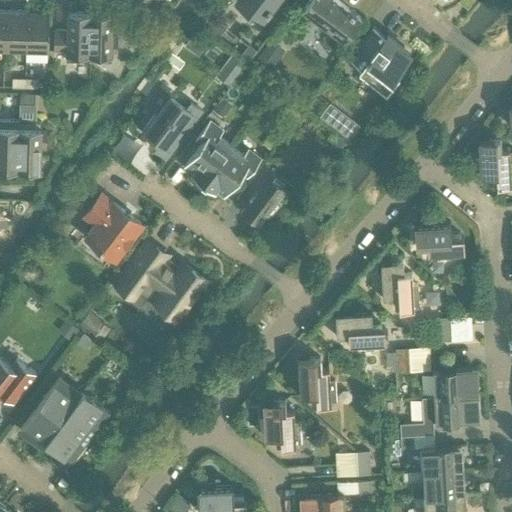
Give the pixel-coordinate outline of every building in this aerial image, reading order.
[(251,7),(263,16),(266,12),(267,13),(272,7),(270,6),(275,0),(238,0),(238,1),(249,10),(251,7)] [(308,0),(301,10),(344,42),(362,18),(355,13),(355,12),(351,9),(350,10),(337,0),(308,0)] [(139,16),(149,16),(150,1),(139,1),(139,16)] [(4,48),(26,49),(27,10),(5,10),(4,48)] [(27,10),(26,49),(47,50),(47,51),(48,51),(49,10),(49,11),(27,10)] [(66,61),(90,61),(91,12),(68,11),(67,30),(55,30),(54,50),(67,50),(67,53),(66,53),(67,53),(66,61)] [(91,12),(90,61),(111,62),(111,56),(111,55),(112,55),(112,54),(112,52),(117,52),(117,37),(112,37),(113,12),(91,12)] [(389,32),(388,33),(386,36),(373,26),(372,27),(349,58),(349,57),(348,58),(389,89),(391,86),(388,83),(410,54),(400,46),(403,42),(389,32)] [(189,33),(186,45),(203,50),(206,38),(189,33)] [(270,40),(256,60),(269,70),(279,57),(275,54),(280,48),(270,40)] [(241,55),(247,60),(255,51),(248,46),(241,55)] [(231,56),(216,75),(229,85),(244,65),(231,56)] [(12,86),(25,87),(25,78),(12,78),(12,86)] [(25,78),(25,87),(37,87),(37,78),(25,78)] [(160,152),(167,158),(181,138),(177,135),(182,129),(186,132),(202,110),(196,105),(190,101),(185,107),(170,95),(173,92),(161,83),(145,103),(156,111),(142,130),(158,142),(164,147),(160,152)] [(20,93),(20,103),(35,104),(35,93),(20,93)] [(345,115),(336,128),(349,138),(358,124),(345,115)] [(0,168),(18,169),(19,120),(0,119),(0,168)] [(19,120),(18,169),(40,170),(41,145),(46,145),(46,131),(41,131),(41,129),(42,129),(42,128),(41,128),(41,121),(19,120)] [(191,173),(203,182),(232,144),(215,131),(218,127),(209,120),(196,138),(202,142),(184,165),(193,172),(191,173)] [(344,142),(338,137),(331,145),(337,150),(344,142)] [(478,138),(480,175),(491,174),(492,183),(496,183),(496,186),(511,185),(511,182),(511,151),(509,151),(509,149),(501,149),(501,137),(489,138),(478,138)] [(266,138),(262,143),(272,150),(276,145),(266,138)] [(232,144),(203,182),(215,191),(216,189),(224,196),(242,172),(248,176),(261,159),(252,152),(249,157),(232,144)] [(263,162),(236,198),(239,200),(239,199),(244,203),(241,208),(259,222),(266,213),(268,215),(269,216),(282,201),(281,201),(280,201),(277,198),(286,187),(271,176),(273,172),(274,173),(275,172),(265,165),(266,164),(263,162)] [(102,246),(115,257),(141,223),(101,192),(85,214),(96,222),(87,235),(100,245),(99,247),(101,248),(102,246)] [(440,253),(440,258),(462,257),(461,251),(464,251),(463,236),(461,237),(460,232),(451,233),(450,221),(414,223),(415,235),(416,246),(427,245),(428,253),(440,253)] [(116,283),(113,287),(115,289),(118,284),(133,295),(131,299),(169,327),(168,328),(169,329),(170,328),(178,317),(189,303),(191,304),(197,295),(195,294),(206,280),(182,262),(175,271),(162,261),(167,255),(148,240),(116,283)] [(380,262),(382,298),(394,298),(394,307),(399,306),(399,309),(414,309),(414,306),(419,305),(418,284),(412,284),(412,272),(404,273),(403,261),(392,262),(392,261),(380,262)] [(89,312),(81,321),(99,337),(107,328),(89,312)] [(335,314),(336,325),(336,336),(348,336),(349,344),(360,343),(361,349),(382,348),(382,342),(385,342),(384,327),(381,327),(381,323),(372,323),(371,312),(335,314)] [(437,316),(437,328),(451,328),(450,316),(437,316)] [(66,320),(59,329),(71,338),(78,329),(66,320)] [(451,328),(437,328),(438,340),(451,339),(451,328)] [(396,348),(396,359),(410,359),(409,347),(396,348)] [(11,365),(0,356),(0,396),(2,393),(13,401),(35,372),(17,358),(11,365)] [(297,358),(299,394),(311,393),(311,403),(316,402),(316,405),(331,405),(331,402),(336,401),(335,379),(330,380),(329,368),(321,368),(320,357),(309,357),(297,358)] [(410,359),(396,359),(397,371),(410,370),(410,359)] [(432,370),(433,396),(474,393),(472,367),(456,368),(456,367),(439,368),(439,369),(432,370)] [(44,439),(45,439),(83,389),(82,389),(80,393),(59,377),(21,427),(42,443),(44,439)] [(83,389),(45,439),(65,455),(69,458),(81,442),(85,444),(110,410),(83,389)] [(433,396),(421,397),(423,422),(442,421),(442,422),(459,422),(459,420),(475,419),(474,393),(433,396)] [(262,399),(264,436),(276,435),(276,444),(281,444),(281,447),(296,446),(296,443),(301,443),(300,421),(294,421),(294,409),(286,410),(285,398),(274,399),(262,399)] [(414,435),(400,435),(401,447),(414,446),(414,435)] [(420,447),(422,470),(462,468),(461,445),(452,445),(452,444),(435,445),(435,446),(420,447)] [(475,447),(475,455),(488,454),(488,446),(475,447)] [(356,451),(357,462),(370,462),(370,450),(356,451)] [(370,462),(357,462),(357,474),(371,473),(370,462)] [(422,479),(423,496),(463,493),(462,468),(422,470),(403,471),(404,480),(422,479)] [(358,480),(358,492),(372,491),(371,479),(358,480)] [(197,486),(197,498),(198,498),(198,509),(210,508),(210,511),(246,511),(246,500),(243,500),(243,495),(234,496),(233,484),(197,486)] [(304,496),(305,511),(345,511),(344,493),(337,494),(337,493),(321,494),(321,495),(304,496)] [(464,511),(463,493),(423,496),(424,511),(464,511)] [(2,501),(0,504),(0,511),(16,511),(13,510),(12,511),(2,504),(4,503),(2,501)]
